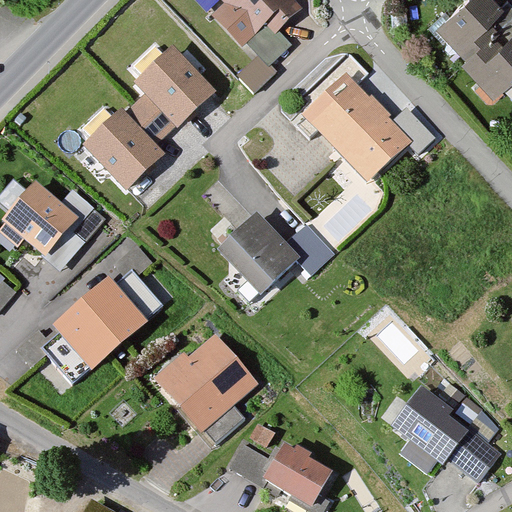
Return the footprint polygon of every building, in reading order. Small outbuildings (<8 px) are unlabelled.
[(305,13),(292,0),(218,0),(226,7),(213,20),(244,52),(268,29),(278,39),(305,13)] [(511,80),(511,17),(497,0),(468,0),(435,29),(493,97),(511,80)] [(213,95),(173,53),(138,86),(178,128),(213,95)] [(414,147),(349,78),(303,121),(369,190),(414,147)] [(162,157),(121,115),(86,149),(127,191),(162,157)] [(75,222),(35,188),(5,223),(46,257),(75,222)] [(289,248),(257,217),(217,257),(262,302),(299,265),(314,280),(338,257),(309,228),(289,248)] [(144,325),(108,285),(57,329),(93,370),(144,325)] [(255,386),(216,341),(189,364),(184,359),(158,382),(202,432),(255,386)] [(454,409),(421,385),(390,426),(442,466),(448,459),(478,482),(500,454),(449,415),(454,409)] [(231,465),(256,478),(272,447),(247,434),(231,465)] [(314,511),(334,479),(287,451),(266,487),(308,511),(314,511)]
